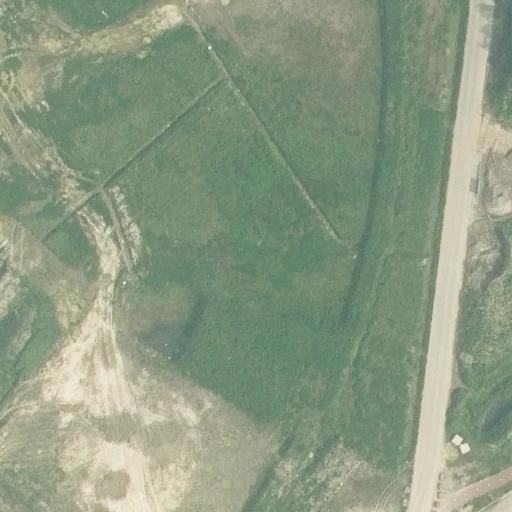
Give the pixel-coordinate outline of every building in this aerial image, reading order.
[(90,0),(89,0),(73,13),(97,44),(115,31),(90,0)] [(119,0),(90,0),(115,31),(133,17),(119,0)] [(73,13),(56,26),(80,57),(97,44),(73,13)] [(56,26),(39,39),(63,70),(80,57),(56,26)] [(39,39),(21,53),(45,84),(63,70),(39,39)] [(0,73),(0,104),(12,117),(28,100),(0,73)] [(0,104),(0,129),(12,117),(0,104)]
